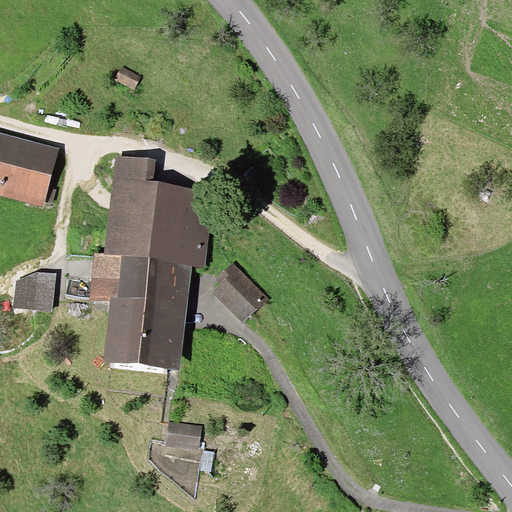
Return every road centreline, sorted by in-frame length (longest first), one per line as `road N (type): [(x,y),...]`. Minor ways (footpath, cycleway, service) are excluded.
road 1 (tertiary): [(511,486),(420,359),(312,120),(229,0)]
road 2 (track): [(377,275),(320,250),(210,171),(159,150),(85,148),(0,121)]
